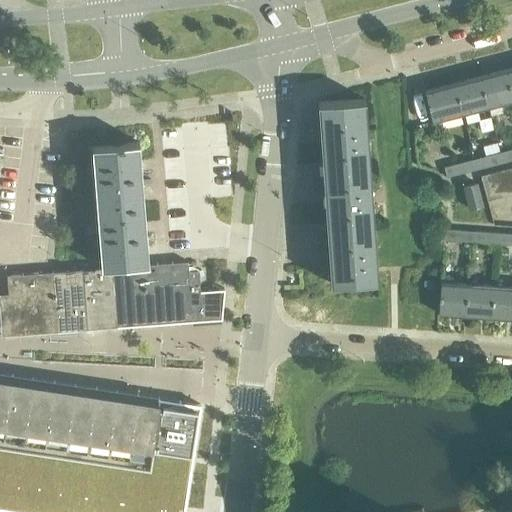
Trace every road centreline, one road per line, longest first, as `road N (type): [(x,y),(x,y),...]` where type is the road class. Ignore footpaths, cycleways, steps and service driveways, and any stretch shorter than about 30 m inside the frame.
road 1 (residential): [(255,340),(277,50)]
road 2 (residential): [(255,340),(511,357)]
road 3 (residential): [(238,511),(255,340)]
road 4 (primary): [(121,75),(277,50)]
road 5 (residential): [(378,65),(511,30)]
road 6 (primary): [(332,34),(460,0)]
road 7 (primary): [(0,80),(121,75)]
road 8 (primary): [(120,9),(0,20)]
